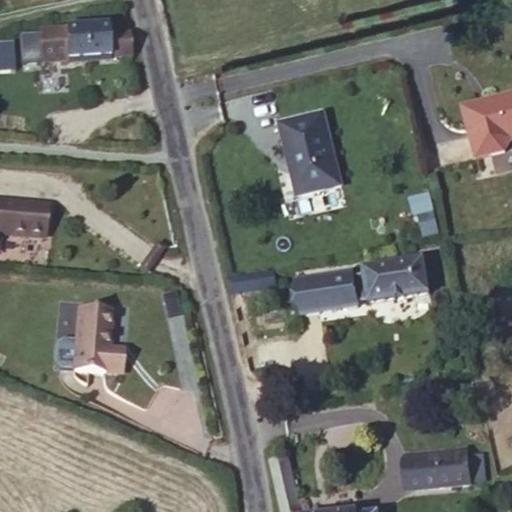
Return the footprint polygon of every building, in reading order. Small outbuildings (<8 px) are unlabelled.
[(31,61),(128,56),(123,31),(103,32),(103,24),(29,29),(29,37),(31,61)] [(31,61),(29,37),(10,38),(11,62),(31,61)] [(511,92),(467,107),(480,162),(511,157),(511,92)] [(348,181),(334,111),(277,128),(292,209),(348,181)] [(39,202),(0,198),(0,231),(38,234),(39,202)] [(345,273),(336,275),(341,305),(422,295),(418,262),(345,273)] [(295,278),(294,265),(213,274),(217,284),(295,278)] [(336,267),(336,275),(345,273),(344,266),(336,267)] [(68,371),(111,375),(112,351),(103,350),(103,312),(71,309),(68,371)] [(266,453),(282,511),(294,507),(291,496),(278,449),(266,453)] [(453,454),(394,460),(397,494),(457,488),(453,454)] [(291,496),(294,507),(305,504),(302,493),(291,496)]
